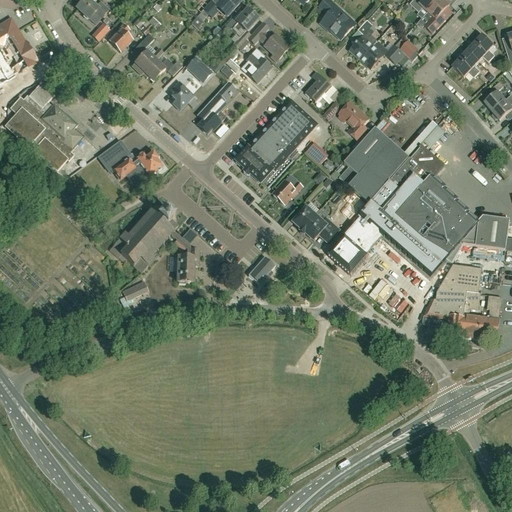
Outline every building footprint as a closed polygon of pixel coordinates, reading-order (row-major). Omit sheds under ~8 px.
[(100,22),(109,12),(101,4),(97,8),(87,0),(85,0),(76,10),(89,22),(95,27),(100,22)] [(203,12),(199,16),(197,18),(202,23),(208,16),(212,20),(220,12),(227,18),(240,4),(235,0),(213,0),(203,12)] [(341,42),(354,28),(341,17),(344,14),(327,0),(320,8),(329,17),(321,26),(326,30),(327,29),(341,42)] [(423,19),(440,0),(425,0),(424,1),(422,0),(415,0),(410,6),(418,14),(422,9),(427,14),(423,18),(423,19)] [(447,10),(449,7),(441,0),(440,0),(423,19),(428,23),(423,28),(432,36),(452,14),(447,10)] [(241,48),(247,41),(251,37),(247,33),(258,21),(247,11),(243,16),(239,13),(227,26),(237,35),(242,29),(246,33),(236,44),(241,48)] [(150,25),(149,24),(146,22),(141,18),(139,20),(136,17),(131,22),(138,30),(139,29),(142,32),(141,33),(146,37),(153,30),(150,26),(150,25)] [(202,23),(197,18),(192,25),(198,31),(202,23)] [(38,65),(18,32),(11,20),(0,26),(0,51),(16,78),(38,65)] [(150,25),(150,26),(155,31),(160,26),(153,20),(149,24),(150,25)] [(364,58),(378,43),(371,37),(377,31),(367,22),(358,32),(364,37),(350,52),(361,62),(364,58)] [(269,30),(262,25),(251,37),(247,41),(254,47),(259,41),(265,46),(264,48),(279,61),(290,49),(275,36),(271,40),(265,35),(269,30)] [(109,31),(103,26),(98,32),(104,37),(109,31)] [(120,54),(132,42),(126,35),(130,32),(124,26),(120,30),(122,32),(110,44),(120,54)] [(145,51),(154,41),(149,36),(139,46),(145,51)] [(220,45),(223,41),(218,36),(214,40),(220,45)] [(475,45),(492,60),(495,57),(490,52),(494,47),(482,37),(475,45)] [(385,56),(391,62),(396,66),(405,56),(394,46),(388,53),(378,43),(364,58),(361,62),(371,71),(385,56)] [(467,53),(479,63),(483,59),(489,64),(492,60),(475,45),(467,53)] [(143,76),(156,62),(163,55),(159,51),(152,58),(147,53),(133,67),(137,71),(137,73),(140,77),(142,76),(143,76)] [(474,68),(479,63),(467,53),(460,61),(477,76),(480,73),(474,68)] [(257,85),(271,70),(260,59),(258,62),(252,56),(246,62),(252,68),(246,75),(257,85)] [(203,84),(212,75),(196,60),(187,69),(203,84)] [(236,75),(240,70),(230,60),(229,61),(228,60),(225,63),(224,62),(214,72),(217,75),(225,65),(236,75)] [(156,62),(143,76),(152,85),(166,71),(173,78),(182,68),(177,63),(173,66),(167,61),(161,67),(156,62)] [(477,76),(460,61),(452,69),(464,79),(468,75),(474,80),(477,76)] [(229,80),(233,76),(225,68),(221,73),(229,80)] [(499,78),(504,73),(500,69),(495,73),(499,78)] [(316,105),(322,98),(325,95),(332,88),(317,74),(312,79),(317,84),(306,96),(316,105)] [(173,105),(180,112),(193,98),(179,84),(171,92),(174,95),(172,98),(176,102),(173,105)] [(492,114),(506,102),(498,94),(504,89),(500,84),(490,92),(494,96),(484,105),(492,114)] [(56,174),(57,174),(67,162),(69,163),(74,157),(70,154),(77,147),(74,145),(82,136),(75,130),(77,127),(65,116),(64,118),(53,107),(52,108),(48,105),(53,98),(40,87),(25,104),(20,99),(10,111),(16,116),(4,129),(5,129),(17,139),(16,139),(27,150),(27,151),(29,149),(33,153),(56,174)] [(256,101),(261,97),(255,89),(250,93),(256,101)] [(511,98),(506,102),(492,114),(500,123),(510,114),(511,117),(511,98)] [(221,104),(215,99),(206,108),(211,113),(198,127),(207,136),(212,131),(213,133),(221,125),(220,124),(225,119),(215,110),(221,104)] [(236,162),(245,171),(244,173),(249,178),(251,176),(261,186),(262,184),(268,190),(293,163),(288,159),(318,126),(292,102),(249,149),(248,149),(236,162)] [(361,130),(369,122),(350,105),(340,117),(353,129),(349,134),(358,143),(366,135),(361,130)] [(407,155),(418,139),(414,133),(417,135),(433,113),(435,110),(429,105),(427,107),(422,114),(419,115),(414,123),(416,126),(407,132),(412,140),(408,142),(402,151),(407,155)] [(385,133),(392,128),(387,121),(380,126),(385,133)] [(407,154),(419,166),(449,136),(436,123),(407,154)] [(226,132),(222,129),(216,135),(220,139),(226,132)] [(344,165),(348,168),(341,176),(339,178),(369,205),(384,188),(409,160),(389,142),(382,136),(375,130),(369,137),(355,153),(344,165)] [(314,146),(306,154),(320,167),(328,159),(314,146)] [(468,154),(475,160),(481,154),(475,148),(468,154)] [(130,174),(138,183),(143,178),(142,178),(146,175),(149,178),(155,172),(157,175),(159,175),(162,172),(162,171),(160,168),(161,168),(156,161),(157,161),(156,159),(157,159),(154,154),(153,155),(152,154),(145,159),(143,155),(136,161),(137,163),(133,167),(126,159),(113,173),(120,182),(130,174)] [(363,241),(369,246),(409,200),(411,202),(403,210),(428,232),(422,245),(447,260),(463,244),(506,250),(509,222),(483,219),(478,224),(436,187),(439,183),(425,171),(423,173),(410,161),(360,217),(359,216),(348,228),(354,234),(363,241)] [(303,189),(297,184),(292,189),(284,182),(272,196),(285,207),(291,200),(292,201),(303,189)] [(350,205),(342,214),(350,221),(364,204),(353,194),(346,202),(350,205)] [(170,236),(174,232),(178,227),(171,221),(174,218),(166,210),(162,213),(156,208),(151,212),(150,211),(149,211),(151,213),(146,219),(143,217),(142,217),(145,220),(140,225),(138,223),(137,224),(139,226),(134,231),(132,229),(131,230),(134,232),(129,238),(125,235),(119,241),(119,242),(112,249),(141,275),(147,268),(148,268),(154,262),(150,258),(155,252),(158,255),(159,254),(156,251),(161,246),(164,248),(164,247),(162,245),(167,240),(169,242),(170,241),(168,239),(170,236)] [(322,223),(315,217),(306,209),(301,214),(298,217),(292,224),(301,231),(300,233),(304,236),(305,235),(313,243),(318,237),(327,245),(339,232),(325,219),(322,223)] [(185,285),(193,285),(196,285),(196,269),(198,269),(199,251),(194,251),(175,235),(176,234),(174,232),(170,236),(187,251),(187,259),(178,259),(177,284),(179,284),(178,286),(185,287),(185,285)] [(379,245),(389,250),(393,243),(383,238),(379,245)] [(171,247),(181,255),(185,250),(175,242),(171,247)] [(382,261),(391,267),(397,258),(389,252),(382,261)] [(259,286),(267,277),(269,279),(273,275),(271,273),(276,267),(265,258),(248,277),(259,286)] [(406,273),(416,274),(417,263),(407,262),(406,273)] [(482,271),(453,267),(437,295),(436,302),(433,301),(426,317),(449,320),(447,335),(451,335),(450,338),(486,342),(487,336),(497,337),(500,311),(501,299),(489,297),(487,311),(490,311),(488,320),(469,318),(470,311),(478,312),(481,295),(478,295),(482,271)] [(380,301),(383,299),(388,303),(387,304),(393,308),(400,312),(402,309),(413,291),(401,284),(401,283),(400,283),(398,282),(399,282),(398,281),(398,282),(387,272),(372,289),(369,291),(375,296),(380,301)] [(432,301),(440,287),(429,280),(421,295),(432,301)] [(126,303),(148,293),(143,283),(122,293),(126,303)] [(462,359),(464,365),(472,363),(470,356),(462,359)]
